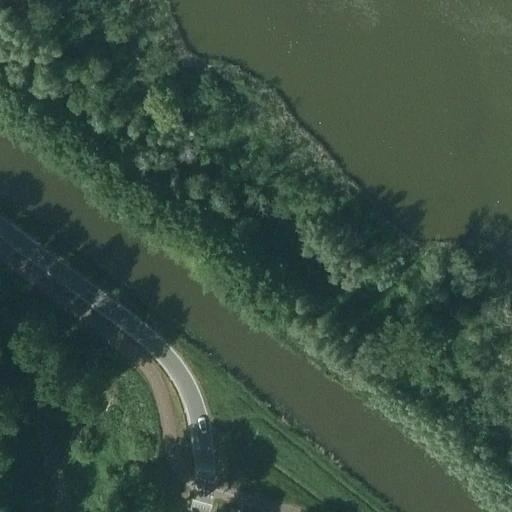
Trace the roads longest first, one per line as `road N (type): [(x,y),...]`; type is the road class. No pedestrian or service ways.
road 1 (unclassified): [(200,511),(203,447),(179,372),(152,342),(0,226)]
road 2 (unknown): [(0,310),(26,347),(60,511)]
